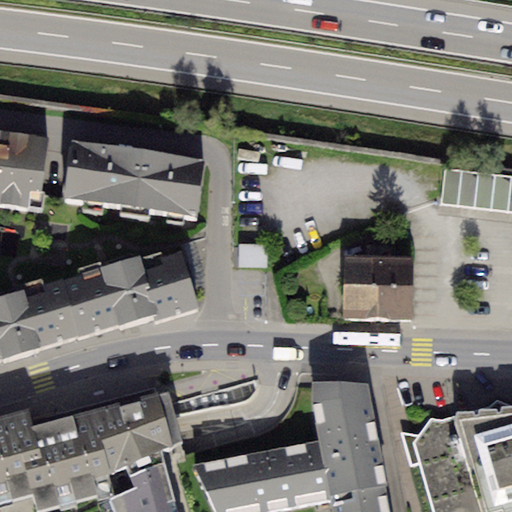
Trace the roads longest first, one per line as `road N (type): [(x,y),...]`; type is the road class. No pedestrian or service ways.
road 1 (motorway): [(0,28),(511,103)]
road 2 (residential): [(0,123),(217,156),(217,345)]
road 3 (primary): [(511,353),(217,345)]
road 4 (motorway): [(511,43),(224,0)]
road 5 (primary): [(217,345),(110,357),(0,393)]
